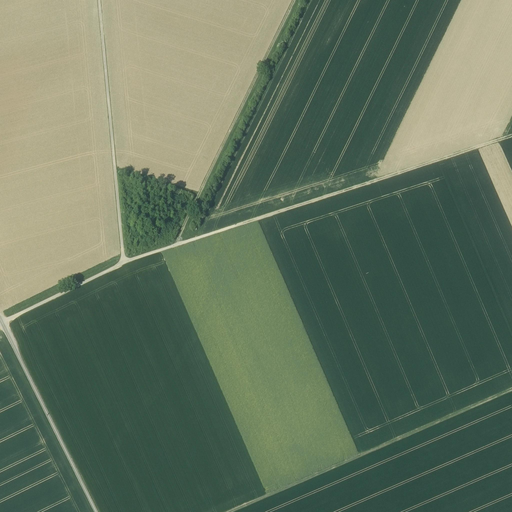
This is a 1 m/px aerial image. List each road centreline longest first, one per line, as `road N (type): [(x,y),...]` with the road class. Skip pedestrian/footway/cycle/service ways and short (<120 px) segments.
road 1 (track): [(0,323),(173,246),(511,139)]
road 2 (track): [(242,511),(511,394)]
road 3 (track): [(173,246),(293,0)]
road 4 (track): [(98,0),(127,264)]
road 5 (track): [(0,321),(97,511)]
